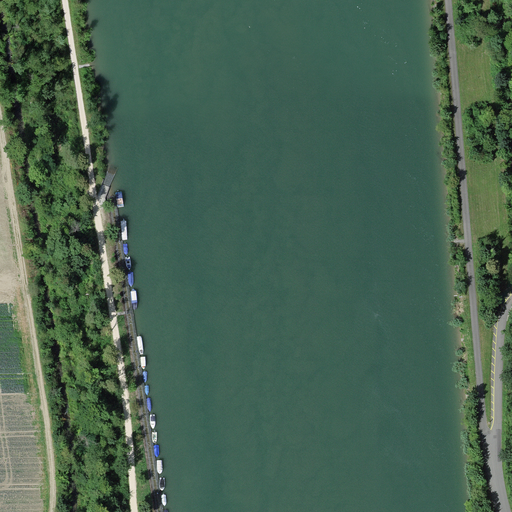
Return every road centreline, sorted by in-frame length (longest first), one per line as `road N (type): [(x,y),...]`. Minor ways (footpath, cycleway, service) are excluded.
road 1 (track): [(64,0),(133,511)]
road 2 (track): [(447,0),(483,426),(493,451)]
road 3 (track): [(51,511),(43,391),(0,133)]
road 4 (residential): [(511,299),(498,341),(493,451),(504,511)]
